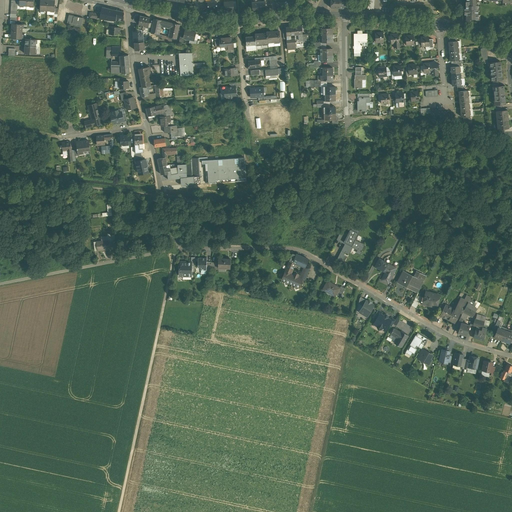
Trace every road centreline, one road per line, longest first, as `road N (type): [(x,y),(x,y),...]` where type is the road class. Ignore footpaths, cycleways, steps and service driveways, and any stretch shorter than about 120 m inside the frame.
road 1 (residential): [(123,3),(178,243),(294,249),(439,332),(511,356)]
road 2 (track): [(119,511),(178,243)]
road 3 (track): [(361,285),(311,511)]
road 4 (track): [(0,284),(178,243)]
road 5 (residential): [(237,21),(249,155)]
